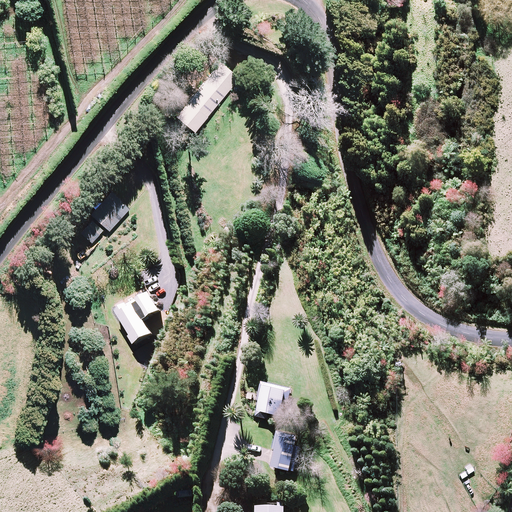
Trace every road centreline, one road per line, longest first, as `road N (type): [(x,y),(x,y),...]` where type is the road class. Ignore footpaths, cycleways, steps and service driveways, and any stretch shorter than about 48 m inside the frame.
road 1 (unclassified): [(511,339),(469,335),(425,317),(382,272),(364,224),(324,27),(302,0)]
road 2 (unclassified): [(225,0),(172,46),(0,255)]
